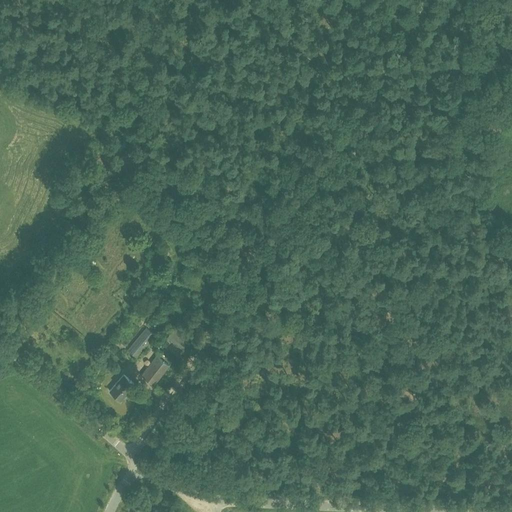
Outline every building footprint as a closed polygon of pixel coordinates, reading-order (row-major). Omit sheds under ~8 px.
[(183,349),(192,338),(176,326),(167,337),(183,349)] [(136,356),(154,335),(146,328),(128,350),(136,356)] [(154,385),(169,365),(157,355),(141,375),(154,385)] [(121,400),(135,384),(123,374),(109,391),(121,400)] [(44,400),(39,403),(44,411),(49,408),(44,400)]
